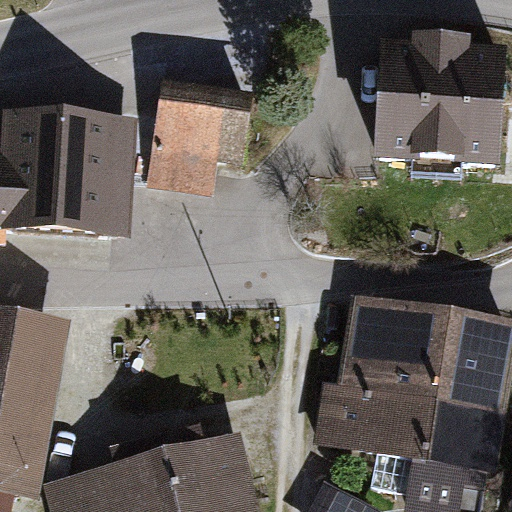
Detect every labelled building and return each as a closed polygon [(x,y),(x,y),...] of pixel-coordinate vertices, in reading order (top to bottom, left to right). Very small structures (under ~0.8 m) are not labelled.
[(505,68),(385,60),(377,172),(497,180),(505,68)] [(252,105),(161,88),(140,199),(232,216),(252,105)] [(0,243),(128,250),(134,126),(0,119),(0,243)] [(438,324),(348,306),(317,460),(407,478),(438,324)] [(68,335),(0,323),(0,501),(37,508),(68,335)] [(511,417),(511,338),(438,324),(407,478),(496,496),(511,417)] [(251,511),(237,450),(44,495),(47,511),(251,511)] [(364,511),(318,490),(307,511),(364,511)]
